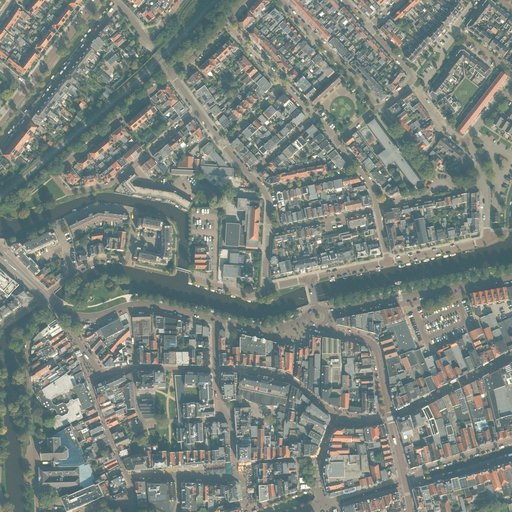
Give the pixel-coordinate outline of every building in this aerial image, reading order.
[(44,6),(36,0),(35,0),(34,1),(32,3),(38,8),(40,6),(44,9),(45,8),(44,6)] [(36,0),(44,6),(45,8),(47,9),(49,7),(46,4),(45,4),(43,2),(45,0),(36,0)] [(79,4),(73,0),(68,0),(71,2),(69,5),(74,9),(75,8),(75,9),(77,6),(78,4),(79,4)] [(140,8),(143,4),(137,0),(134,4),(138,8),(138,7),(140,8)] [(258,1),(264,8),(265,8),(268,12),(269,13),(271,11),(269,9),(267,7),(266,7),(265,6),(269,3),(266,0),(259,0),(259,1),(258,1)] [(297,9),(305,1),(303,0),(301,2),(298,0),(296,0),(292,4),(295,8),(295,7),(297,9)] [(332,4),(336,0),(327,0),(321,6),(325,10),(327,8),(325,5),(329,1),(332,4)] [(332,12),(340,4),(336,0),(332,4),(334,6),(330,10),(327,12),(329,14),(332,12)] [(362,8),(368,3),(366,1),(367,0),(363,0),(359,4),(362,8)] [(421,13),(423,11),(412,0),(411,0),(408,3),(413,9),(415,7),(421,13)] [(412,0),(423,11),(425,9),(419,3),(421,1),(420,0),(412,0)] [(460,6),(452,0),(451,0),(450,2),(453,4),(453,3),(454,4),(452,7),(458,12),(460,11),(463,8),(460,6)] [(489,12),(490,12),(488,0),(487,0),(482,7),(487,11),(489,12)] [(491,12),(492,11),(496,5),(489,0),(488,0),(490,12),(491,12)] [(262,10),(264,8),(258,1),(255,5),(255,4),(253,6),(263,16),(265,14),(262,10)] [(301,14),(306,9),(303,5),(306,3),(305,1),(297,9),(301,14)] [(37,10),(38,8),(32,3),(30,5),(30,6),(29,7),(39,15),(40,13),(37,10)] [(372,7),(370,5),(368,3),(362,8),(366,12),(372,7)] [(411,11),(413,9),(408,3),(404,7),(417,21),(419,19),(414,14),(411,11)] [(144,18),(157,6),(155,4),(148,10),(146,7),(139,12),(140,13),(140,14),(140,15),(141,15),(144,18)] [(340,13),(344,8),(340,4),(332,12),(333,14),(337,10),(340,13)] [(372,7),(366,12),(369,16),(379,7),(375,4),(372,7)] [(452,7),(448,4),(447,6),(449,8),(450,8),(451,9),(448,12),(455,17),(458,12),(452,7)] [(60,5),(58,7),(69,16),(73,11),(67,6),(65,9),(60,5)] [(496,14),(500,8),(496,5),(492,11),(496,14)] [(58,7),(56,6),(54,8),(61,14),(60,16),(65,21),(66,20),(67,19),(67,18),(69,16),(58,7)] [(152,14),(157,9),(156,10),(161,14),(163,11),(157,6),(144,18),(148,22),(152,19),(153,21),(156,18),(155,17),(152,14)] [(261,18),(263,16),(253,6),(252,8),(249,11),(255,18),(258,15),(261,18)] [(43,18),(39,15),(29,7),(28,8),(27,8),(25,10),(26,10),(25,11),(31,16),(33,14),(36,16),(38,18),(41,20),(43,18)] [(413,25),(417,21),(404,7),(400,11),(405,16),(407,14),(408,16),(414,22),(412,23),(413,25)] [(448,12),(445,9),(444,9),(442,7),(441,9),(443,11),(445,13),(446,12),(447,13),(444,17),(451,22),(455,17),(448,12)] [(484,15),(487,11),(482,7),(479,11),(484,15)] [(14,12),(20,17),(25,19),(27,21),(30,16),(28,15),(21,11),(21,10),(17,8),(14,12)] [(343,16),(348,12),(344,8),(340,13),(341,14),(335,20),(337,22),(343,16)] [(497,22),(505,12),(500,8),(496,14),(495,15),(498,18),(498,19),(497,18),(495,21),(497,22)] [(273,19),(279,14),(279,13),(280,13),(278,11),(277,11),(276,11),(275,9),(269,15),(268,14),(265,17),(265,18),(263,20),(262,21),(263,23),(270,16),(273,19)] [(314,11),(312,9),(309,12),(306,9),(301,14),(305,18),(314,11)] [(312,15),(315,12),(314,11),(305,18),(310,23),(315,18),(312,15)] [(405,17),(405,16),(400,11),(396,15),(405,24),(408,28),(410,27),(403,19),(405,17)] [(489,19),(484,15),(479,11),(475,16),(480,20),(481,21),(484,18),(485,19),(487,21),(489,19)] [(19,19),(20,17),(14,12),(11,16),(22,24),(24,22),(20,20),(19,19)] [(505,12),(497,22),(499,24),(501,21),(500,21),(501,20),(505,22),(510,16),(505,12)] [(243,18),(253,29),(255,27),(254,26),(252,24),(253,24),(252,23),(255,21),(248,13),(245,17),(245,16),(243,18)] [(279,14),(273,19),(277,23),(276,24),(275,23),(273,25),(272,26),(268,29),(270,31),(275,27),(284,19),(282,17),(282,16),(283,16),(281,14),(280,14),(279,14)] [(348,21),(352,17),(349,14),(345,18),(341,22),(343,24),(347,20),(348,21)] [(451,22),(444,17),(441,14),(439,16),(442,18),(442,17),(443,18),(441,21),(447,27),(451,22)] [(61,25),(50,17),(48,15),(46,17),(48,19),(53,22),(52,22),(54,24),(51,26),(57,31),(61,26),(62,26),(61,25)] [(65,21),(60,16),(57,19),(52,15),(50,17),(61,25),(63,23),(64,23),(64,22),(65,22),(65,21)] [(404,25),(405,24),(396,15),(392,18),(396,23),(397,25),(400,22),(402,24),(404,25)] [(22,24),(11,16),(8,20),(15,25),(17,26),(18,24),(22,26),(26,30),(26,29),(27,30),(29,29),(25,26),(22,24)] [(477,24),(480,20),(475,16),(472,20),(477,24)] [(250,31),(253,29),(243,18),(242,20),(239,23),(245,30),(248,27),(248,28),(249,27),(250,29),(249,30),(250,31)] [(314,28),(322,20),(321,19),(318,21),(315,18),(310,23),(314,28)] [(348,29),(349,30),(357,22),(353,18),(349,22),(351,25),(347,28),(348,29)] [(8,20),(6,24),(19,33),(20,34),(20,35),(22,33),(20,31),(14,28),(13,27),(15,25),(8,20)] [(283,31),(289,25),(290,25),(287,21),(286,22),(285,20),(279,26),(273,32),(274,33),(279,29),(279,30),(281,28),(283,31)] [(318,32),(324,27),(321,24),(324,22),(322,20),(314,28),(316,29),(315,29),(318,32)] [(383,34),(394,24),(390,20),(379,30),(383,34)] [(435,28),(441,33),(445,29),(436,20),(434,22),(436,24),(437,24),(438,25),(435,28)] [(479,25),(477,24),(472,20),(466,27),(466,28),(479,26),(479,25)] [(109,31),(114,27),(109,21),(103,30),(101,31),(105,36),(106,35),(106,34),(109,31)] [(349,30),(347,32),(348,34),(350,32),(354,28),(356,30),(360,26),(357,22),(349,30)] [(19,33),(6,24),(2,28),(9,33),(11,30),(19,36),(20,34),(19,33)] [(322,35),(323,37),(331,29),(335,26),(333,24),(327,30),(324,27),(318,32),(321,36),(322,35)] [(386,38),(397,28),(394,24),(383,34),(386,38)] [(287,35),(294,29),(291,26),(290,26),(289,25),(283,31),(287,35)] [(441,33),(435,28),(432,25),(430,27),(432,29),(433,28),(434,29),(431,32),(437,38),(441,33)] [(352,39),(353,41),(356,38),(365,31),(360,26),(356,30),(359,33),(352,39)] [(42,29),(52,37),(56,32),(50,28),(48,31),(44,27),(42,29)] [(106,34),(106,35),(109,38),(117,31),(114,27),(109,31),(106,34)] [(252,38),(254,40),(263,31),(266,28),(265,27),(260,32),(259,31),(258,31),(256,29),(249,35),(252,38)] [(52,37),(42,29),(40,28),(38,30),(40,32),(44,35),(43,38),(48,42),(49,42),(49,41),(50,40),(52,38),(52,37)] [(263,31),(254,40),(255,41),(258,44),(265,38),(263,36),(263,35),(262,35),(264,33),(268,29),(266,28),(263,31)] [(390,41),(396,36),(394,34),(399,29),(397,28),(386,38),(390,41)] [(9,42),(11,44),(13,42),(11,41),(8,38),(7,38),(5,37),(7,34),(2,29),(0,31),(0,35),(6,40),(9,42)] [(298,34),(297,34),(296,33),(297,32),(294,29),(287,35),(290,38),(289,38),(289,39),(286,42),(287,44),(291,40),(298,34)] [(331,29),(323,37),(327,42),(333,37),(330,33),(333,31),(331,29)] [(437,38),(431,32),(428,29),(426,31),(428,33),(429,33),(430,34),(427,37),(432,41),(431,41),(433,43),(437,38)] [(477,37),(482,32),(478,29),(473,34),(477,37)] [(482,41),(490,31),(488,30),(486,32),(487,32),(486,33),(483,31),(482,32),(477,37),(482,41)] [(365,31),(356,38),(358,40),(362,37),(364,38),(368,34),(365,31)] [(490,31),(482,41),(487,45),(492,38),(489,36),(490,35),(492,33),(490,31)] [(114,43),(122,36),(118,32),(110,39),(112,42),(107,46),(108,47),(108,48),(111,45),(114,43)] [(427,37),(422,32),(420,34),(423,36),(424,37),(421,40),(428,46),(431,41),(432,41),(427,37)] [(298,34),(291,40),(294,42),(293,43),(293,44),(291,46),(292,47),(296,44),(302,39),(300,37),(301,37),(298,34),(297,34),(298,34)] [(364,46),(372,39),(368,34),(364,38),(366,41),(360,47),(358,45),(355,48),(358,51),(358,52),(363,47),(364,46)] [(8,44),(9,42),(6,40),(0,35),(0,42),(1,43),(2,44),(3,44),(5,42),(8,44)] [(339,42),(340,42),(345,37),(343,35),(338,40),(335,37),(329,43),(333,48),(339,42)] [(390,41),(393,45),(399,39),(401,37),(399,35),(397,37),(396,36),(390,41)] [(107,53),(108,51),(106,50),(104,48),(102,46),(104,44),(97,36),(93,42),(103,50),(107,53)] [(108,48),(110,50),(113,47),(112,47),(115,45),(117,48),(126,41),(122,36),(114,43),(111,45),(108,48)] [(499,44),(498,43),(495,41),(496,40),(497,40),(498,38),(496,36),(489,46),(493,50),(499,44)] [(48,42),(43,38),(40,41),(36,37),(34,39),(44,47),(46,45),(47,45),(47,44),(47,43),(48,42)] [(399,39),(393,45),(397,49),(402,43),(400,41),(403,39),(401,37),(399,39)] [(421,40),(418,37),(416,39),(419,41),(419,40),(420,41),(417,44),(424,50),(428,46),(421,40)] [(274,39),(273,38),(271,40),(269,41),(268,41),(267,41),(265,38),(258,44),(259,45),(263,49),(274,39)] [(268,54),(274,48),(272,46),(272,45),(272,44),(273,43),(275,41),(277,39),(275,38),(274,39),(263,49),(265,52),(265,53),(266,54),(267,54),(268,54)] [(45,47),(44,47),(34,39),(32,42),(37,45),(34,48),(40,53),(44,48),(45,47)] [(372,47),(376,43),(372,39),(364,46),(366,49),(370,45),(372,47)] [(301,51),(307,45),(308,44),(305,41),(304,42),(303,40),(298,45),(296,47),(298,49),(300,47),(302,50),(301,50),(301,51)] [(498,54),(503,47),(500,45),(501,43),(501,44),(503,41),(501,40),(498,43),(499,44),(493,50),(498,54)] [(224,46),(235,58),(237,56),(234,53),(237,50),(235,48),(236,48),(229,41),(229,42),(228,42),(226,43),(226,44),(224,46)] [(424,50),(417,44),(414,41),(412,43),(415,45),(416,46),(413,49),(420,54),(424,50)] [(503,47),(498,54),(503,57),(508,51),(505,48),(506,47),(510,42),(509,41),(506,44),(503,47)] [(102,51),(103,50),(93,42),(89,47),(97,53),(100,49),(102,51)] [(345,43),(342,45),(340,42),(339,42),(333,48),(338,53),(344,47),(347,45),(345,43)] [(127,50),(131,47),(127,43),(123,46),(122,45),(115,51),(113,53),(115,55),(120,50),(121,49),(124,53),(127,50)] [(372,55),(380,47),(376,43),(372,47),(375,50),(370,54),(371,54),(367,57),(368,59),(370,57),(369,57),(372,55)] [(306,54),(311,49),(307,45),(301,51),(303,53),(299,57),(301,59),(305,55),(306,55),(306,54)] [(342,58),(348,52),(349,52),(354,47),(352,45),(347,50),(344,47),(338,53),(342,58)] [(0,55),(1,56),(8,47),(6,46),(3,49),(2,50),(0,48),(0,55)] [(233,59),(235,58),(224,46),(222,48),(221,48),(220,50),(219,51),(227,59),(230,56),(233,59)] [(420,54),(413,49),(410,46),(408,48),(411,50),(411,49),(412,50),(409,53),(416,59),(420,54)] [(8,47),(1,56),(6,60),(9,55),(6,53),(10,49),(8,47)] [(124,53),(123,54),(123,55),(126,59),(127,59),(129,57),(135,52),(131,47),(127,50),(124,53)] [(272,59),(285,48),(283,47),(280,49),(278,51),(277,50),(277,51),(274,48),(268,54),(268,55),(268,56),(269,57),(270,57),(272,59)] [(372,55),(374,57),(378,53),(380,56),(384,51),(380,47),(372,55)] [(29,55),(35,59),(37,57),(39,55),(38,55),(39,54),(33,50),(31,53),(25,48),(24,50),(26,52),(29,55)] [(85,52),(92,58),(95,55),(98,58),(99,56),(88,48),(85,52)] [(277,64),(283,58),(281,56),(281,55),(281,54),(283,52),(286,49),(285,48),(272,59),(277,64)] [(305,61),(302,64),(304,66),(311,59),(310,59),(316,54),(314,52),(315,52),(312,49),(311,49),(306,54),(308,57),(304,60),(305,61)] [(34,60),(35,59),(29,55),(26,52),(24,50),(22,53),(26,56),(25,58),(26,59),(32,64),(31,64),(32,63),(33,62),(33,61),(34,61),(34,60)] [(118,59),(110,50),(108,51),(107,53),(105,55),(105,56),(103,58),(110,66),(118,59)] [(416,59),(409,53),(406,50),(404,52),(407,54),(408,55),(405,58),(411,63),(413,62),(416,59)] [(462,63),(464,63),(462,50),(461,50),(455,57),(461,62),(462,63)] [(466,61),(470,56),(463,50),(462,50),(464,63),(465,62),(466,61)] [(227,59),(219,51),(217,53),(215,54),(215,55),(222,63),(226,60),(229,64),(230,62),(227,59)] [(380,64),(388,56),(384,51),(380,56),(382,58),(378,62),(380,64)] [(90,61),(92,58),(85,52),(81,56),(87,61),(88,59),(90,61)] [(348,52),(342,58),(348,64),(354,59),(352,57),(354,55),(352,53),(350,55),(348,52)] [(18,57),(20,55),(18,53),(13,59),(10,57),(7,61),(12,65),(18,57)] [(21,64),(20,64),(19,64),(17,63),(20,59),(20,57),(21,56),(20,55),(18,57),(12,65),(16,69),(17,69),(21,64)] [(210,59),(210,60),(217,68),(220,65),(221,66),(222,66),(225,69),(226,67),(222,63),(215,55),(212,57),(210,59)] [(316,65),(322,59),(318,55),(311,61),(314,64),(314,65),(313,64),(308,69),(309,71),(310,70),(312,68),(316,65)] [(89,62),(87,61),(81,56),(78,61),(85,67),(89,62)] [(388,56),(380,64),(382,66),(386,62),(388,64),(392,60),(388,56)] [(470,64),(474,59),(470,56),(466,61),(470,64)] [(241,68),(248,62),(243,57),(237,63),(239,66),(241,68)] [(293,59),(292,58),(291,57),(287,61),(286,60),(286,61),(283,58),(277,64),(280,67),(280,68),(282,69),(293,59)] [(293,59),(282,69),(283,71),(286,74),(293,68),(290,65),(291,65),(290,64),(296,58),(294,57),(292,58),(293,59)] [(458,66),(461,62),(455,57),(452,61),(458,66)] [(31,65),(32,64),(26,59),(25,58),(24,59),(25,60),(22,63),(24,64),(23,65),(27,69),(28,68),(29,68),(28,67),(29,67),(30,67),(30,66),(30,65),(31,65)] [(317,72),(326,64),(322,59),(316,65),(319,68),(318,69),(317,68),(315,70),(317,72)] [(354,71),(361,65),(355,59),(349,65),(354,71)] [(479,62),(474,59),(470,64),(469,65),(472,68),(471,69),(469,71),(471,73),(479,62)] [(85,67),(78,61),(74,65),(86,75),(89,70),(85,67)] [(220,71),(217,68),(216,68),(209,61),(207,63),(206,63),(205,64),(205,65),(204,65),(210,72),(213,69),(214,70),(215,70),(218,73),(220,71)] [(459,66),(458,66),(452,61),(449,66),(459,74),(460,72),(458,70),(457,71),(456,70),(459,66)] [(478,73),(484,65),(479,61),(479,62),(471,73),(473,74),(474,72),(475,70),(478,73)] [(238,73),(240,71),(241,71),(242,70),(243,69),(246,72),(252,66),(248,62),(241,68),(237,72),(238,73)] [(24,64),(22,63),(22,64),(21,63),(20,64),(21,64),(17,69),(23,75),(27,69),(23,65),(24,64)] [(324,74),(330,68),(326,64),(317,72),(315,73),(317,75),(321,72),(320,71),(321,70),(324,73),(324,74)] [(84,76),(86,75),(74,65),(71,70),(78,76),(81,73),(84,76)] [(207,75),(210,72),(204,65),(203,66),(202,67),(201,68),(199,70),(205,76),(204,77),(208,82),(211,80),(208,76),(208,75),(207,75)] [(370,68),(368,66),(366,68),(365,67),(364,69),(361,65),(354,71),(360,77),(370,68)] [(484,65),(478,73),(475,76),(475,77),(477,78),(479,76),(479,75),(479,74),(486,79),(491,72),(488,70),(489,69),(484,65)] [(371,66),(370,68),(360,77),(365,83),(372,78),(369,75),(370,73),(370,72),(373,68),(371,66)] [(395,74),(400,79),(404,73),(399,69),(396,66),(394,69),(397,71),(395,74)] [(449,66),(448,66),(446,69),(445,71),(446,72),(452,76),(454,73),(455,74),(457,76),(459,74),(449,66)] [(250,78),(257,72),(253,67),(246,73),(249,76),(242,82),(243,84),(250,78)] [(324,74),(324,73),(324,74),(317,80),(319,82),(325,77),(324,76),(325,75),(328,78),(334,72),(330,68),(324,74)] [(82,79),(78,76),(71,70),(67,74),(77,82),(79,80),(81,81),(82,79)] [(298,75),(294,70),(288,76),(293,82),(299,76),(302,74),(301,73),(298,75)] [(106,84),(110,78),(103,72),(99,78),(106,84)] [(193,76),(202,87),(204,85),(200,81),(203,78),(197,72),(193,76)] [(256,83),(263,77),(258,72),(251,79),(250,78),(243,84),(244,85),(245,83),(247,85),(250,83),(249,82),(252,80),(256,84),(256,83)] [(456,80),(452,76),(446,72),(442,76),(449,82),(452,78),(453,79),(452,80),(455,82),(456,80)] [(498,78),(503,82),(507,77),(502,72),(498,78)] [(75,84),(77,82),(67,74),(64,79),(71,85),(73,83),(75,84)] [(396,84),(400,79),(395,74),(392,78),(389,75),(388,77),(387,77),(392,81),(396,84)] [(196,91),(202,87),(193,76),(188,80),(194,87),(193,88),(196,91)] [(299,88),(307,81),(302,76),(294,83),(295,83),(294,84),(296,87),(297,86),(298,86),(299,88)] [(377,84),(383,79),(380,76),(375,81),(372,78),(365,83),(371,89),(377,84)] [(453,84),(449,82),(442,76),(439,81),(445,86),(448,83),(449,84),(449,85),(451,86),(453,84)] [(256,92),(267,82),(265,80),(266,79),(264,77),(263,77),(256,83),(256,84),(259,86),(257,88),(255,91),(256,92)] [(324,89),(328,93),(341,81),(337,77),(324,89)] [(499,87),(503,82),(498,78),(494,83),(499,87)] [(64,79),(60,83),(69,90),(74,94),(75,95),(77,97),(79,95),(69,87),(71,85),(64,79)] [(396,84),(392,81),(390,83),(386,79),(385,81),(387,83),(388,85),(394,91),(398,85),(396,84)] [(229,80),(225,83),(228,86),(230,89),(234,86),(229,80)] [(304,93),(311,86),(307,81),(299,88),(304,93)] [(449,89),(445,86),(439,81),(436,85),(442,90),(444,88),(445,89),(447,91),(449,89)] [(256,92),(255,93),(260,98),(262,96),(259,93),(260,91),(261,92),(262,90),(265,93),(271,87),(272,85),(270,83),(268,84),(267,82),(256,92)] [(60,83),(57,88),(65,94),(66,95),(68,92),(69,93),(68,94),(73,98),(75,95),(74,94),(69,90),(60,83)] [(495,93),(499,87),(494,83),(489,88),(495,93)] [(383,90),(377,84),(371,89),(376,95),(383,90)] [(108,86),(107,85),(104,89),(106,90),(105,90),(111,95),(113,91),(114,92),(115,90),(109,86),(108,86)] [(159,99),(170,91),(169,89),(166,85),(160,91),(162,93),(157,97),(159,99)] [(439,94),(442,90),(436,85),(431,91),(432,91),(439,94)] [(200,97),(212,89),(211,87),(207,90),(205,86),(197,92),(200,97)] [(311,101),(319,94),(316,91),(311,86),(304,93),(305,94),(304,95),(307,99),(308,98),(311,101)] [(62,99),(65,94),(57,88),(53,92),(62,99)] [(491,98),(495,93),(489,88),(485,93),(491,98)] [(212,89),(200,97),(205,103),(213,97),(210,94),(213,91),(212,89)] [(314,105),(328,93),(324,89),(319,94),(311,101),(310,101),(314,105)] [(383,90),(376,95),(382,101),(388,96),(383,90)] [(174,96),(172,92),(171,93),(170,91),(159,99),(161,102),(165,98),(167,101),(174,96)] [(253,93),(251,91),(248,93),(250,96),(248,98),(253,104),(254,103),(255,103),(256,102),(256,101),(258,99),(253,93)] [(442,98),(439,94),(432,91),(430,94),(436,102),(442,98)] [(65,101),(62,99),(53,92),(50,97),(57,103),(58,104),(61,106),(65,101)] [(406,95),(409,100),(411,98),(413,101),(415,103),(418,101),(416,99),(411,92),(409,93),(408,93),(406,95)] [(487,103),(491,98),(485,93),(481,99),(487,103)] [(253,104),(248,98),(246,100),(244,99),(241,96),(240,96),(239,95),(237,97),(239,98),(242,101),(243,102),(243,103),(248,108),(250,107),(252,107),(253,106),(253,104)] [(283,106),(289,100),(285,95),(283,95),(277,101),(273,104),(277,108),(281,104),(282,105),(283,106)] [(407,101),(409,100),(406,95),(403,97),(404,97),(401,99),(405,103),(407,106),(409,108),(410,108),(411,107),(409,104),(409,103),(407,101)] [(177,102),(174,96),(167,101),(162,105),(164,108),(168,104),(170,107),(177,102)] [(210,109),(217,103),(215,100),(218,98),(217,96),(205,104),(209,110),(210,109)] [(55,105),(57,103),(50,97),(46,101),(52,105),(60,112),(62,110),(55,105)] [(437,103),(441,108),(449,102),(452,100),(451,98),(448,99),(449,100),(448,101),(445,97),(437,103)] [(403,105),(405,103),(401,99),(388,109),(391,114),(395,111),(400,108),(397,104),(398,104),(400,102),(403,105)] [(483,108),(487,103),(481,99),(477,104),(483,108)] [(283,114),(293,104),(289,100),(283,106),(283,107),(285,109),(281,113),(282,114),(283,114)] [(50,107),(52,105),(46,101),(43,105),(56,116),(57,117),(59,116),(53,111),(54,110),(53,109),(52,110),(53,109),(50,107)] [(176,113),(183,107),(182,107),(182,106),(181,105),(181,104),(179,102),(172,108),(172,107),(163,115),(164,116),(173,109),(176,113)] [(212,114),(220,108),(217,105),(218,105),(219,106),(221,104),(220,102),(217,104),(217,103),(210,109),(211,110),(210,111),(212,114)] [(449,102),(441,108),(444,113),(456,104),(454,102),(452,104),(452,105),(451,106),(449,102)] [(237,108),(243,114),(243,113),(244,113),(246,112),(246,111),(248,109),(242,103),(237,108)] [(419,111),(423,108),(419,103),(412,108),(411,107),(410,108),(413,111),(413,112),(415,110),(417,109),(419,111)] [(290,114),(292,112),(297,108),(293,104),(283,114),(282,114),(282,115),(283,117),(286,119),(288,116),(286,114),(288,112),(290,114)] [(457,106),(456,104),(444,113),(448,118),(456,112),(453,108),(454,108),(455,108),(457,106)] [(479,113),(483,108),(477,104),(473,109),(479,113)] [(43,105),(39,110),(45,114),(45,115),(46,116),(48,113),(54,118),(56,116),(43,105)] [(144,109),(150,116),(155,112),(150,105),(145,109),(144,109)] [(283,117),(282,115),(278,111),(277,111),(272,106),(267,110),(273,116),(275,113),(281,119),(283,117)] [(183,107),(176,113),(178,116),(172,121),(170,118),(167,120),(170,123),(172,125),(180,118),(187,112),(185,110),(185,109),(184,108),(183,108),(183,107)] [(220,108),(212,114),(215,117),(216,116),(217,118),(223,113),(226,110),(224,108),(222,110),(223,111),(222,112),(220,108)] [(243,114),(237,108),(235,110),(233,108),(230,110),(232,112),(238,118),(240,116),(241,117),(242,115),(242,114),(243,114)] [(395,119),(403,112),(400,108),(395,111),(391,114),(395,119)] [(421,118),(427,113),(423,108),(419,111),(421,114),(419,115),(421,118)] [(150,116),(144,109),(137,115),(139,117),(138,118),(140,121),(141,122),(142,122),(145,126),(147,128),(153,122),(150,119),(151,118),(150,116)] [(295,119),(302,113),(298,109),(293,113),(292,112),(290,114),(294,119),(295,119)] [(475,119),(479,113),(473,109),(469,114),(475,119)] [(45,114),(39,110),(36,114),(43,120),(45,118),(46,119),(52,123),(54,121),(46,116),(45,115),(45,114)] [(270,119),(273,116),(267,110),(263,114),(268,120),(268,121),(271,124),(273,126),(275,124),(273,122),(270,119)] [(402,119),(407,115),(404,111),(403,112),(395,119),(398,123),(402,119)] [(220,125),(227,119),(225,117),(228,114),(225,112),(223,114),(223,115),(218,120),(219,121),(218,122),(220,125)] [(292,121),(297,126),(306,118),(302,113),(295,119),(294,119),(292,121)] [(427,113),(421,118),(422,121),(424,119),(426,122),(431,118),(427,113)] [(227,119),(220,125),(225,131),(232,124),(229,121),(231,119),(232,120),(233,119),(235,121),(237,119),(232,114),(227,119)] [(471,124),(475,119),(469,114),(468,116),(465,119),(471,124)] [(35,115),(31,120),(38,126),(43,120),(35,115)] [(143,129),(145,126),(142,122),(141,122),(140,121),(138,118),(139,117),(137,115),(131,120),(138,127),(139,126),(141,127),(143,129)] [(268,121),(268,120),(262,115),(258,119),(263,125),(268,131),(270,129),(273,126),(271,124),(269,126),(268,127),(265,124),(268,121)] [(402,128),(406,124),(411,120),(407,115),(402,119),(398,123),(402,128)] [(498,128),(504,119),(498,115),(492,124),(498,128)] [(413,188),(422,181),(375,118),(366,125),(384,150),(376,156),(386,169),(394,163),(398,168),(396,170),(398,173),(401,172),(413,188)] [(467,129),(471,124),(465,119),(461,125),(467,129)] [(505,132),(511,123),(504,119),(498,128),(505,132)] [(132,131),(138,127),(131,120),(127,125),(132,131)] [(268,131),(263,125),(261,123),(260,124),(256,120),(252,124),(256,128),(258,130),(261,127),(266,133),(268,131)] [(189,132),(196,126),(192,121),(185,127),(187,130),(183,133),(181,130),(177,133),(182,138),(188,133),(189,132)] [(294,128),(290,123),(289,123),(287,126),(283,121),(281,123),(290,132),(294,128)] [(426,140),(428,139),(428,140),(432,138),(431,137),(433,136),(430,132),(433,129),(434,125),(431,121),(423,127),(422,126),(421,127),(417,121),(414,123),(415,125),(417,128),(419,130),(420,129),(423,133),(425,135),(423,136),(426,140)] [(281,123),(280,122),(278,123),(283,129),(281,131),(286,136),(290,132),(281,123)] [(25,127),(32,132),(34,130),(37,133),(38,131),(35,127),(29,123),(25,127)] [(415,125),(414,123),(413,124),(412,123),(408,127),(406,124),(402,128),(405,133),(415,125)] [(255,129),(251,125),(247,129),(253,135),(256,132),(261,138),(263,135),(258,130),(256,128),(255,129)] [(314,131),(316,129),(312,125),(306,131),(308,134),(305,136),(304,137),(305,139),(312,132),(313,133),(315,131),(314,131)] [(416,128),(417,128),(415,125),(405,133),(409,138),(413,134),(412,132),(416,128)] [(463,134),(467,129),(461,125),(457,130),(463,134)] [(39,126),(38,129),(42,134),(46,130),(40,126),(39,126)] [(193,138),(201,132),(196,126),(189,132),(188,133),(189,135),(191,136),(191,135),(187,140),(189,142),(193,138)] [(30,135),(32,132),(25,127),(22,132),(31,140),(33,138),(30,135)] [(116,131),(125,143),(127,140),(124,136),(126,134),(121,127),(116,131)] [(250,138),(253,135),(247,129),(242,133),(246,137),(246,138),(253,145),(254,143),(252,141),(250,138)] [(286,136),(281,131),(279,129),(278,130),(280,132),(278,133),(275,130),(273,132),(276,135),(277,135),(282,140),(286,136)] [(313,139),(320,133),(316,129),(314,131),(315,131),(313,133),(312,132),(305,139),(304,140),(308,144),(311,142),(308,139),(311,137),(313,139)] [(123,144),(125,143),(116,131),(111,136),(116,142),(119,139),(119,140),(120,140),(123,144)] [(30,142),(31,140),(22,132),(18,137),(25,142),(27,139),(30,142)] [(193,138),(189,142),(186,144),(188,146),(193,142),(193,141),(195,140),(197,143),(205,137),(201,132),(193,138)] [(265,133),(276,145),(280,141),(275,135),(272,137),(270,135),(269,136),(269,135),(267,132),(265,133)] [(350,136),(343,142),(348,147),(357,139),(357,140),(360,138),(356,132),(351,136),(350,136)] [(412,142),(419,137),(417,134),(416,132),(413,134),(409,138),(412,142)] [(272,148),(276,145),(265,133),(262,137),(263,138),(265,137),(269,141),(267,143),(272,148)] [(316,146),(325,139),(320,133),(313,139),(311,142),(308,144),(310,146),(313,143),(316,146)] [(172,140),(178,147),(180,145),(183,143),(177,136),(172,140)] [(308,144),(304,140),(301,136),(297,140),(303,147),(306,145),(312,151),(313,149),(310,146),(308,144)] [(23,145),(25,142),(18,137),(14,141),(24,149),(25,150),(27,148),(23,145)] [(104,141),(113,152),(113,151),(113,150),(114,149),(111,146),(114,143),(109,137),(105,140),(106,140),(104,141)] [(241,143),(246,139),(244,137),(240,141),(237,138),(230,144),(234,149),(241,143)] [(416,147),(423,142),(419,137),(412,142),(416,147)] [(442,149),(448,141),(443,137),(437,145),(442,149)] [(352,153),(359,147),(356,143),(358,141),(358,142),(361,139),(360,138),(357,140),(357,139),(348,147),(352,153)] [(272,148),(267,143),(265,145),(263,142),(262,143),(259,139),(257,141),(268,152),(272,148)] [(322,151),(330,145),(326,140),(325,139),(316,146),(313,149),(315,151),(319,148),(322,151)] [(182,151),(180,149),(178,147),(172,140),(168,144),(173,151),(176,149),(180,153),(182,151)] [(300,149),(303,147),(297,140),(292,144),(296,148),(300,153),(304,157),(303,157),(306,160),(307,160),(306,158),(307,157),(300,149)] [(429,144),(426,140),(423,142),(416,147),(420,152),(426,147),(429,144)] [(22,151),(24,149),(14,141),(11,146),(20,154),(22,151)] [(112,152),(113,152),(104,141),(102,143),(102,142),(98,145),(104,152),(107,149),(110,152),(111,151),(112,152)] [(264,156),(268,152),(257,141),(256,142),(259,146),(261,148),(258,150),(264,156)] [(446,153),(453,145),(448,141),(442,149),(446,153)] [(238,154),(248,144),(250,143),(248,142),(244,146),(241,143),(234,149),(238,154)] [(223,163),(213,151),(214,150),(213,147),(211,145),(208,143),(201,149),(203,152),(205,154),(207,156),(209,154),(217,164),(216,164),(216,166),(204,165),(204,160),(201,160),(200,175),(232,177),(232,169),(229,169),(225,164),(226,163),(224,162),(223,163)] [(132,148),(137,155),(142,150),(137,144),(132,148)] [(250,152),(249,152),(247,149),(250,146),(248,144),(238,154),(243,158),(250,152)] [(101,154),(104,152),(98,145),(95,148),(94,150),(103,160),(103,159),(103,158),(104,158),(101,154)] [(137,155),(132,148),(130,150),(125,145),(123,147),(127,153),(127,152),(132,159),(137,155)] [(168,155),(168,156),(171,160),(175,164),(177,163),(173,159),(169,154),(172,151),(167,145),(164,148),(162,149),(168,155)] [(296,148),(295,149),(291,145),(287,149),(293,156),(296,153),(298,155),(300,153),(296,148)] [(329,153),(334,149),(330,145),(322,151),(318,155),(320,157),(321,157),(322,158),(324,158),(323,155),(326,152),(328,154),(329,153)] [(452,155),(457,149),(453,145),(446,153),(451,156),(453,155),(452,155)] [(21,154),(20,154),(11,146),(7,151),(16,158),(20,161),(22,159),(19,157),(21,154)] [(247,163),(254,157),(251,154),(256,149),(254,147),(249,152),(250,152),(243,158),(247,163)] [(356,158),(366,149),(365,148),(362,151),(359,147),(352,153),(356,158)] [(165,158),(168,156),(168,155),(162,149),(162,150),(161,150),(160,150),(160,151),(158,153),(163,160),(167,164),(169,163),(165,158)] [(290,158),(293,156),(287,149),(282,153),(287,158),(288,160),(293,164),(295,163),(292,160),(290,158)] [(361,164),(371,156),(370,155),(367,157),(366,155),(369,152),(366,149),(356,158),(361,164)] [(457,159),(464,154),(457,149),(452,155),(453,155),(457,159)] [(102,161),(103,160),(94,150),(92,151),(89,154),(94,160),(97,157),(100,161),(101,160),(102,161)] [(331,161),(338,155),(335,150),(330,154),(329,153),(328,154),(327,155),(326,156),(327,160),(329,158),(331,161)] [(21,162),(20,161),(16,158),(7,151),(3,156),(10,161),(12,158),(14,160),(19,165),(21,162)] [(429,155),(432,157),(428,162),(432,166),(440,157),(432,151),(429,155)] [(127,163),(132,159),(127,152),(127,153),(122,157),(127,163)] [(163,160),(158,153),(157,153),(154,156),(153,157),(158,163),(163,160)] [(289,165),(285,161),(287,158),(282,153),(278,157),(283,163),(285,166),(289,165)] [(361,164),(365,168),(372,163),(370,160),(374,157),(373,154),(371,156),(361,164)] [(460,165),(467,162),(464,154),(457,159),(460,164),(460,165)] [(82,160),(89,168),(91,167),(89,164),(92,161),(87,155),(82,160)] [(334,167),(342,159),(338,155),(331,161),(334,163),(332,165),(334,167),(334,166),(334,167)] [(121,168),(126,164),(121,158),(119,156),(117,157),(119,160),(116,162),(121,168)] [(254,157),(247,163),(251,168),(258,161),(261,158),(259,156),(256,159),(254,157)] [(193,169),(193,158),(184,157),(184,163),(178,162),(177,168),(193,169)] [(281,164),(283,163),(278,157),(273,161),(278,167),(281,164)] [(447,163),(447,162),(444,160),(440,157),(432,166),(437,170),(442,163),(443,163),(442,165),(444,167),(447,163)] [(159,166),(155,161),(154,162),(151,158),(146,162),(151,169),(155,166),(162,174),(165,173),(159,166)] [(8,163),(3,159),(0,162),(0,166),(1,166),(4,168),(8,164),(8,163)] [(111,167),(116,173),(121,169),(115,162),(112,165),(107,159),(105,160),(110,167),(111,167)] [(342,159),(334,167),(336,169),(338,167),(340,170),(347,164),(342,159)] [(88,169),(89,168),(82,160),(77,164),(82,170),(86,167),(88,169)] [(198,175),(199,160),(194,160),(194,171),(171,170),(171,174),(198,175)] [(278,167),(273,161),(269,165),(270,165),(268,167),(273,172),(275,171),(274,170),(277,167),(278,167)] [(111,167),(110,167),(108,169),(104,165),(102,162),(100,164),(111,177),(116,173),(111,167)] [(147,172),(151,169),(146,162),(141,167),(144,170),(143,171),(149,177),(151,176),(147,172)] [(369,173),(380,164),(378,162),(377,163),(374,166),(372,163),(365,168),(369,173)] [(460,165),(460,164),(458,165),(460,171),(469,167),(467,162),(460,165)] [(67,181),(81,169),(79,168),(76,164),(74,167),(76,170),(74,172),(71,169),(66,173),(66,172),(64,174),(65,174),(64,175),(66,179),(67,181)] [(106,181),(111,177),(100,164),(98,166),(103,172),(103,171),(104,172),(101,175),(99,175),(101,179),(103,177),(106,181)] [(159,166),(165,173),(168,170),(164,165),(162,166),(161,164),(159,166)] [(378,173),(380,171),(378,169),(381,166),(380,164),(369,173),(373,177),(378,173)] [(81,169),(67,181),(69,183),(69,182),(72,185),(76,182),(78,183),(80,183),(80,178),(79,179),(77,176),(82,171),(81,169)] [(85,185),(91,184),(89,170),(86,171),(87,177),(83,178),(81,178),(81,182),(84,182),(85,185)] [(89,170),(91,184),(98,183),(97,181),(100,181),(98,175),(92,176),(91,170),(89,170)] [(269,176),(268,176),(264,171),(262,172),(258,175),(264,181),(269,176)] [(377,182),(386,173),(385,172),(382,174),(380,175),(378,173),(373,177),(377,182)] [(137,177),(138,177),(134,173),(120,185),(128,195),(129,195),(132,196),(142,198),(154,200),(161,201),(170,202),(170,203),(175,205),(182,209),(186,212),(187,212),(192,203),(187,200),(180,196),(175,193),(176,193),(172,191),(172,192),(166,191),(162,190),(156,189),(153,189),(147,188),(140,186),(140,187),(134,186),(131,182),(137,177)] [(269,177),(272,174),(271,173),(268,176),(269,176),(264,181),(268,185),(274,184),(272,177),(269,177)] [(386,173),(377,182),(382,188),(387,184),(389,183),(384,177),(385,177),(386,177),(388,175),(386,173)] [(349,178),(351,187),(352,187),(352,184),(361,182),(357,176),(349,178)] [(349,188),(351,187),(349,178),(343,179),(344,186),(348,185),(349,188)] [(323,192),(325,199),(330,198),(330,196),(329,195),(327,195),(326,191),(329,191),(327,183),(321,184),(323,192)] [(392,191),(396,187),(397,187),(395,184),(392,186),(389,183),(382,189),(386,193),(391,190),(392,191)] [(221,193),(224,190),(218,184),(215,187),(221,193)] [(323,192),(322,192),(320,184),(314,185),(316,193),(320,192),(321,200),(325,199),(323,192)] [(317,199),(316,193),(314,185),(308,187),(310,196),(309,196),(309,200),(310,203),(315,201),(318,201),(317,199)] [(391,190),(386,193),(390,198),(401,193),(396,187),(392,191),(391,190)] [(297,205),(298,205),(295,189),(289,191),(291,198),(294,198),(295,201),(295,203),(294,203),(294,206),(296,205),(297,205)] [(292,206),(291,206),(290,200),(289,200),(287,191),(286,191),(284,191),(284,192),(282,192),(285,202),(288,201),(289,205),(286,205),(285,205),(286,208),(288,207),(290,207),(292,206)] [(286,205),(285,202),(282,192),(276,193),(279,209),(285,208),(286,208),(285,205),(286,205)] [(360,196),(363,208),(371,206),(369,195),(360,196)] [(341,212),(339,204),(337,197),(332,198),(332,200),(332,201),(335,201),(336,204),(333,205),(335,214),(341,212)] [(227,224),(226,246),(246,247),(246,249),(257,249),(257,241),(258,241),(259,227),(259,222),(260,208),(260,201),(238,199),(238,211),(246,212),(245,221),(242,221),(242,225),(227,224)] [(329,215),(327,206),(327,205),(323,205),(322,201),(321,201),(321,200),(320,200),(320,201),(319,202),(320,205),(321,204),(324,216),(329,215)] [(425,218),(431,217),(428,202),(422,203),(423,209),(427,208),(428,215),(425,215),(425,218)] [(308,219),(306,209),(302,210),(301,206),(304,205),(303,204),(301,204),(300,205),(300,206),(299,206),(299,209),(300,208),(303,220),(308,219)] [(417,220),(420,219),(416,205),(411,206),(412,211),(415,211),(417,220)] [(299,221),(297,213),(294,213),(293,209),(294,208),(294,206),(292,206),(290,207),(290,208),(291,207),(292,210),(291,210),(293,222),(299,221)] [(404,213),(412,211),(411,206),(400,208),(397,209),(400,221),(400,223),(406,222),(404,213)] [(289,223),(286,213),(285,208),(279,209),(282,225),(289,223)] [(394,223),(400,221),(397,209),(390,210),(390,211),(383,212),(386,224),(387,224),(388,226),(387,227),(392,251),(404,248),(402,237),(396,238),(396,235),(394,223)] [(466,219),(467,219),(466,210),(465,210),(464,210),(464,213),(462,214),(464,220),(463,220),(464,225),(457,227),(459,237),(470,234),(469,229),(468,224),(466,219)] [(98,224),(99,223),(97,212),(91,215),(94,223),(97,221),(98,224)] [(120,214),(119,225),(125,226),(125,223),(122,223),(122,220),(123,219),(127,219),(127,215),(120,214)] [(367,215),(368,224),(375,223),(373,214),(367,215)] [(479,227),(479,214),(471,214),(471,219),(467,219),(466,219),(468,224),(471,224),(471,226),(471,227),(472,227),(479,227)] [(94,223),(91,215),(90,216),(90,215),(86,217),(91,227),(93,226),(92,226),(93,223),(94,223)] [(370,230),(368,224),(367,215),(358,217),(359,224),(360,226),(361,232),(363,231),(370,230)] [(89,228),(91,227),(86,217),(81,219),(85,227),(88,226),(89,228)] [(162,222),(143,218),(143,219),(138,219),(136,229),(143,230),(144,228),(142,228),(142,227),(161,230),(162,230),(162,250),(160,259),(158,258),(158,256),(140,252),(140,251),(142,251),(142,249),(135,248),(133,258),(138,259),(137,260),(157,265),(157,264),(166,266),(167,261),(169,262),(171,252),(171,247),(171,227),(166,227),(166,225),(162,224),(162,222)] [(354,227),(354,226),(352,218),(347,219),(348,228),(351,227),(352,234),(356,233),(354,227)] [(444,223),(447,239),(458,237),(455,227),(446,229),(446,227),(447,226),(445,218),(443,219),(444,223)] [(83,228),(85,227),(81,219),(77,221),(82,232),(84,231),(83,230),(83,228)] [(423,219),(420,219),(417,220),(414,220),(419,245),(428,243),(423,219)] [(80,233),(82,232),(77,221),(72,223),(76,231),(79,230),(80,233)] [(74,232),(76,231),(72,223),(68,226),(72,233),(71,233),(73,236),(74,235),(74,234),(74,232)] [(436,241),(447,239),(444,223),(442,224),(442,226),(443,226),(443,230),(434,232),(436,241)] [(316,241),(318,241),(315,226),(310,227),(312,236),(315,236),(316,241)] [(312,237),(312,236),(310,227),(303,229),(305,238),(306,243),(309,243),(308,238),(312,237)] [(436,241),(434,232),(433,227),(427,228),(430,243),(436,241)] [(356,233),(352,234),(350,235),(348,228),(338,231),(338,233),(339,236),(341,236),(342,241),(342,242),(346,261),(355,259),(353,247),(347,249),(346,240),(352,239),(352,238),(358,236),(357,233),(356,233)] [(372,235),(377,234),(376,228),(370,230),(363,231),(365,237),(372,235)] [(410,237),(408,228),(406,229),(406,232),(407,236),(403,237),(405,248),(411,247),(410,237)] [(301,239),(305,238),(303,229),(297,230),(298,238),(299,239),(299,243),(299,242),(300,245),(304,244),(303,242),(302,242),(302,240),(301,240),(301,239)] [(35,239),(40,249),(50,244),(49,243),(53,241),(54,244),(59,242),(55,233),(51,235),(49,232),(35,239)] [(117,239),(116,250),(123,251),(125,233),(118,232),(118,234),(117,239)] [(410,237),(411,247),(418,245),(416,234),(411,236),(411,237),(410,237)] [(32,253),(40,249),(35,239),(20,245),(18,243),(12,244),(8,247),(15,254),(22,248),(27,253),(31,251),(32,253)] [(373,245),(375,255),(380,253),(381,253),(381,252),(379,244),(379,240),(373,241),(372,241),(373,245)] [(337,262),(346,261),(342,242),(338,243),(339,250),(335,251),(337,262)] [(208,247),(208,243),(202,243),(202,246),(205,246),(205,247),(195,247),(195,253),(194,253),(194,269),(205,269),(205,270),(206,271),(207,271),(209,271),(210,271),(211,270),(211,269),(211,261),(208,261),(208,247)] [(309,251),(312,268),(318,266),(316,257),(313,258),(312,257),(313,257),(312,253),(311,245),(314,245),(313,243),(307,244),(308,247),(309,251)] [(369,256),(367,246),(366,243),(360,245),(362,257),(369,256)] [(88,258),(97,255),(95,245),(87,247),(87,246),(83,247),(83,250),(87,249),(88,253),(88,258)] [(356,258),(362,257),(360,245),(354,246),(356,258)] [(337,262),(335,251),(330,252),(329,248),(325,249),(326,253),(329,264),(337,262)] [(86,253),(88,253),(87,249),(83,250),(83,253),(79,254),(78,250),(76,251),(76,254),(79,254),(79,260),(87,260),(86,253)] [(284,257),(287,273),(292,272),(290,261),(287,261),(286,256),(285,252),(285,250),(285,249),(282,249),(282,253),(283,257),(284,257)] [(238,278),(239,264),(239,251),(231,250),(230,253),(229,266),(224,265),(224,277),(223,277),(223,281),(232,282),(233,277),(238,278)] [(19,261),(26,254),(22,251),(16,257),(19,261)] [(309,251),(306,251),(307,255),(303,256),(304,260),(306,269),(312,268),(309,251)] [(320,266),(329,264),(326,253),(317,255),(320,266)] [(22,264),(28,259),(26,257),(27,256),(26,254),(19,261),(22,264)] [(239,264),(238,278),(245,278),(245,279),(248,279),(248,278),(253,279),(253,267),(243,267),(243,264),(246,265),(247,259),(250,259),(250,257),(249,257),(249,256),(243,256),(243,264),(239,264)] [(273,265),(279,264),(277,256),(271,258),(270,265),(271,266),(273,266),(273,265)] [(297,257),(297,256),(294,257),(295,262),(292,262),(294,272),(300,270),(297,257)] [(306,269),(304,260),(301,261),(300,257),(297,257),(300,270),(306,269)] [(25,267),(32,261),(29,258),(28,259),(22,264),(25,267)] [(28,270),(35,264),(32,261),(25,267),(28,270)] [(31,274),(37,268),(38,267),(35,264),(28,270),(31,274)] [(273,265),(273,266),(273,267),(271,268),(273,276),(281,274),(279,264),(273,265)] [(52,280),(55,278),(59,274),(57,271),(49,276),(48,276),(47,274),(49,272),(49,273),(50,272),(50,271),(47,265),(44,269),(35,277),(43,285),(51,279),(52,280)] [(37,268),(31,274),(34,277),(41,271),(41,270),(40,271),(37,268)] [(0,321),(1,320),(0,318),(0,305),(4,301),(5,300),(9,295),(9,296),(10,295),(18,286),(0,269),(0,321)] [(47,289),(57,282),(55,278),(52,280),(51,279),(43,285),(47,289)] [(14,300),(18,306),(19,306),(20,307),(33,298),(34,297),(30,294),(29,294),(23,288),(22,289),(18,286),(10,295),(13,300),(14,300)] [(491,291),(496,302),(500,302),(501,304),(505,303),(504,301),(509,300),(506,288),(491,291)] [(493,303),(496,302),(491,291),(482,293),(484,305),(489,304),(489,306),(493,305),(493,303)] [(482,313),(480,305),(478,293),(470,295),(473,307),(474,306),(476,315),(480,317),(480,319),(485,316),(486,316),(493,314),(491,310),(483,314),(482,313)] [(4,301),(7,304),(7,305),(11,310),(12,311),(18,306),(14,300),(13,300),(10,295),(9,296),(9,295),(5,300),(4,301)] [(12,312),(12,311),(11,310),(7,305),(2,309),(7,316),(12,312)] [(413,351),(414,351),(416,348),(415,346),(411,333),(400,308),(374,313),(375,321),(375,322),(384,321),(384,322),(389,337),(379,340),(384,353),(386,360),(405,354),(413,351)] [(508,352),(497,323),(493,313),(493,314),(486,316),(490,327),(495,337),(496,340),(495,341),(499,351),(501,355),(508,352)] [(134,337),(149,336),(151,336),(151,315),(151,314),(132,315),(134,337)] [(369,333),(368,323),(368,314),(356,316),(356,329),(369,333)] [(165,336),(165,318),(156,316),(156,334),(156,335),(165,336)] [(485,329),(490,327),(486,316),(485,316),(480,319),(485,329)] [(346,327),(346,317),(336,320),(337,326),(346,327)] [(176,347),(177,337),(178,321),(165,318),(165,336),(164,344),(164,350),(165,365),(169,365),(169,352),(171,352),(171,347),(173,347),(176,347)] [(59,334),(63,331),(57,320),(44,329),(39,334),(38,335),(42,339),(44,343),(59,334)] [(106,351),(107,352),(130,328),(129,324),(123,327),(119,320),(104,328),(103,327),(100,329),(100,330),(103,335),(102,336),(106,340),(103,343),(107,346),(109,348),(106,351)] [(503,321),(497,323),(508,352),(511,349),(511,341),(506,326),(504,322),(503,321)] [(389,337),(384,322),(382,322),(382,324),(380,335),(378,337),(379,340),(389,337)] [(488,340),(495,337),(490,327),(485,329),(484,330),(488,340)] [(100,330),(100,329),(100,328),(94,331),(93,331),(92,329),(91,329),(90,328),(88,329),(86,329),(85,330),(84,332),(84,333),(83,335),(84,335),(85,337),(84,337),(87,343),(97,338),(98,339),(99,338),(101,336),(102,336),(103,335),(100,330)] [(130,328),(107,352),(100,360),(104,366),(112,358),(113,359),(125,347),(124,340),(130,335),(130,328)] [(477,337),(483,335),(484,334),(481,328),(475,331),(477,337)] [(61,338),(65,335),(63,331),(59,334),(44,343),(42,339),(32,348),(31,356),(43,349),(61,338)] [(478,338),(477,337),(475,331),(470,333),(475,347),(481,345),(478,338)] [(462,336),(463,338),(476,369),(481,366),(468,334),(462,336)] [(43,358),(46,355),(54,350),(56,349),(60,347),(68,341),(65,335),(61,338),(43,349),(31,356),(31,359),(32,365),(39,361),(40,359),(42,359),(42,358),(43,358)] [(42,339),(38,335),(34,340),(32,348),(42,339)] [(261,340),(259,340),(259,339),(252,338),(248,337),(246,336),(240,335),(240,345),(240,348),(240,361),(240,366),(241,366),(247,366),(253,366),(260,367),(266,368),(271,368),(279,370),(278,352),(273,352),(273,344),(273,342),(266,341),(261,340)] [(481,345),(486,343),(486,342),(483,335),(477,337),(478,338),(481,345)] [(501,355),(499,351),(495,341),(496,340),(495,337),(488,340),(495,359),(501,355)] [(90,347),(98,339),(97,338),(87,343),(90,347)] [(103,343),(99,338),(98,339),(90,347),(95,353),(103,343)] [(341,408),(341,394),(341,380),(341,376),(341,368),(341,363),(340,341),(334,340),(324,338),(323,338),(322,354),(322,367),(322,388),(321,400),(330,405),(332,406),(339,409),(341,408)] [(470,372),(476,369),(463,338),(456,341),(463,357),(470,372)] [(47,363),(54,359),(66,350),(71,347),(68,341),(60,347),(56,349),(54,350),(46,355),(43,358),(44,360),(45,360),(47,363)] [(203,348),(209,348),(209,341),(202,342),(196,342),(196,350),(203,350),(203,348)] [(462,357),(463,357),(456,341),(450,344),(452,349),(456,361),(461,372),(459,372),(461,377),(469,372),(462,357)] [(144,364),(143,343),(143,342),(135,342),(135,347),(139,347),(139,349),(135,350),(135,354),(137,354),(138,364),(144,364)] [(143,343),(144,364),(151,364),(150,354),(149,342),(143,343)] [(286,368),(285,345),(278,344),(278,348),(277,348),(277,343),(273,342),(273,344),(273,352),(278,352),(279,370),(286,371),(286,368)] [(486,358),(488,362),(494,359),(487,342),(486,343),(481,345),(485,354),(486,358)] [(164,350),(164,344),(157,343),(157,346),(158,350),(158,352),(157,352),(158,365),(165,365),(164,350)] [(235,349),(235,344),(233,344),(233,349),(233,354),(234,357),(230,357),(230,350),(230,345),(225,345),(225,350),(226,350),(226,352),(227,366),(234,366),(240,366),(240,361),(240,348),(235,349)] [(444,352),(452,349),(450,344),(442,347),(442,348),(438,350),(437,353),(438,355),(444,352)] [(286,351),(287,346),(285,345),(286,368),(286,371),(292,375),(292,374),(293,364),(294,354),(287,353),(288,352),(286,351)] [(481,345),(475,347),(483,365),(488,362),(486,358),(485,354),(481,345)] [(54,359),(57,363),(70,355),(74,352),(76,351),(74,346),(71,347),(66,350),(54,359)] [(106,351),(109,348),(107,346),(104,349),(101,346),(95,353),(99,359),(106,351)] [(287,353),(294,354),(295,347),(288,346),(287,346),(286,351),(288,352),(287,353)] [(113,359),(114,367),(129,364),(128,358),(127,358),(125,347),(113,359)] [(428,369),(420,349),(414,351),(413,351),(405,354),(406,358),(410,368),(418,365),(420,369),(423,376),(426,383),(428,389),(430,393),(437,389),(429,370),(428,369)] [(452,369),(456,379),(461,377),(459,372),(461,372),(456,361),(452,349),(444,352),(451,368),(452,368),(452,369)] [(456,379),(452,369),(452,368),(451,368),(444,352),(438,355),(440,361),(436,362),(440,373),(439,373),(444,386),(456,379)] [(61,369),(66,366),(73,361),(77,358),(74,353),(63,360),(64,360),(58,364),(61,369)] [(189,366),(189,353),(181,353),(176,353),(175,365),(183,365),(189,366)] [(402,360),(406,358),(405,354),(386,360),(387,366),(394,364),(394,365),(400,363),(402,362),(402,360)] [(114,367),(113,359),(112,358),(104,366),(105,368),(107,368),(114,367)] [(355,358),(348,358),(346,358),(347,364),(344,364),(344,365),(344,371),(345,372),(348,374),(351,377),(351,379),(351,380),(352,388),(360,389),(362,390),(363,414),(369,414),(369,409),(369,404),(369,396),(375,396),(374,385),(363,386),(362,386),(359,387),(356,387),(356,385),(355,380),(355,374),(355,367),(355,363),(355,358)] [(411,368),(410,368),(406,358),(402,360),(402,362),(400,363),(394,365),(394,364),(387,366),(389,378),(394,377),(396,376),(404,373),(404,372),(411,369),(411,368)] [(53,360),(54,359),(47,363),(32,373),(32,381),(36,379),(44,375),(46,378),(51,375),(48,370),(56,364),(53,360)] [(36,395),(80,365),(77,359),(73,361),(66,366),(58,371),(57,370),(59,369),(56,364),(48,370),(51,375),(46,378),(40,382),(35,385),(35,395),(36,395)] [(355,367),(372,366),(372,359),(371,359),(362,360),(361,360),(361,363),(355,363),(355,367)] [(33,370),(41,365),(39,361),(32,365),(33,370)] [(511,371),(510,364),(499,369),(504,387),(506,391),(504,392),(506,398),(508,397),(511,410),(511,371)] [(57,430),(77,420),(78,421),(83,418),(82,414),(86,412),(85,410),(95,406),(90,394),(86,381),(85,382),(84,377),(80,365),(36,395),(36,396),(36,397),(36,398),(37,398),(39,397),(41,401),(40,405),(42,410),(46,412),(52,409),(56,410),(58,415),(56,417),(53,425),(55,429),(57,430)] [(420,369),(418,365),(410,368),(411,368),(411,369),(422,397),(423,397),(430,393),(428,389),(426,383),(423,377),(423,376),(420,369)] [(429,370),(437,389),(443,386),(435,367),(429,370)] [(422,397),(423,397),(422,397),(411,369),(404,372),(404,373),(406,378),(400,380),(401,382),(403,386),(403,387),(410,403),(422,397)] [(511,436),(511,410),(508,397),(506,398),(504,392),(506,391),(504,387),(499,369),(487,375),(482,378),(487,392),(490,406),(493,421),(498,441),(510,437),(511,436)] [(139,380),(137,380),(137,390),(154,389),(154,386),(154,377),(154,372),(139,372),(139,373),(138,374),(138,375),(139,377),(139,380)] [(165,372),(154,372),(154,377),(154,386),(158,386),(158,388),(166,388),(165,372)] [(118,402),(123,400),(126,400),(127,405),(128,410),(135,410),(133,382),(133,374),(133,373),(132,373),(130,375),(130,374),(128,375),(128,376),(125,377),(124,374),(106,382),(95,387),(97,394),(101,392),(109,389),(111,388),(112,390),(113,395),(114,398),(115,397),(117,402),(118,402)] [(179,378),(178,395),(182,429),(185,429),(185,430),(186,430),(186,424),(187,424),(187,418),(192,418),(194,418),(202,418),(202,417),(203,417),(203,418),(215,417),(214,401),(213,401),(213,400),(214,400),(213,387),(213,386),(212,376),(213,376),(212,376),(210,374),(210,373),(210,374),(197,373),(197,374),(196,374),(196,373),(186,373),(185,373),(185,379),(179,378)] [(397,384),(401,382),(400,380),(406,378),(404,373),(396,376),(394,377),(389,378),(390,385),(397,383),(397,384)] [(222,384),(236,384),(237,384),(238,384),(238,383),(237,383),(237,377),(239,377),(240,374),(237,374),(223,374),(222,375),(222,384)] [(260,405),(266,377),(264,377),(259,376),(258,376),(258,377),(258,378),(247,376),(241,374),(238,389),(239,389),(238,395),(245,396),(244,399),(252,403),(260,405)] [(266,377),(260,405),(269,406),(277,406),(278,403),(285,405),(287,399),(290,385),(284,384),(273,381),(273,380),(273,379),(268,378),(266,377)] [(483,407),(489,406),(488,402),(481,378),(476,381),(478,386),(483,407)] [(362,414),(362,390),(360,389),(352,388),(351,380),(349,380),(349,388),(349,413),(354,413),(357,414),(357,413),(362,414)] [(486,416),(483,407),(478,386),(476,381),(470,384),(473,394),(478,393),(478,394),(477,394),(478,396),(473,397),(470,384),(462,388),(463,388),(464,392),(466,398),(467,402),(470,410),(472,419),(477,418),(486,416)] [(403,407),(410,403),(403,387),(403,386),(401,382),(397,384),(398,386),(396,387),(399,394),(394,397),(392,397),(396,409),(397,408),(398,409),(403,407)] [(236,400),(236,396),(236,384),(222,384),(223,395),(224,399),(229,399),(229,401),(233,401),(236,400)] [(299,390),(293,386),(292,387),(289,401),(291,402),(289,412),(289,415),(288,420),(298,423),(299,418),(300,418),(305,420),(307,421),(315,425),(325,431),(327,425),(325,423),(318,420),(318,419),(312,416),(304,412),(300,410),(295,408),(296,404),(296,403),(295,403),(296,403),(297,399),(297,398),(299,390)] [(391,395),(392,397),(394,397),(399,394),(396,387),(390,389),(391,395)] [(108,397),(113,395),(112,390),(111,388),(109,389),(101,392),(97,394),(97,395),(100,404),(104,402),(109,400),(108,397)] [(462,415),(468,413),(468,412),(467,407),(463,395),(462,392),(461,390),(460,389),(459,389),(455,392),(461,408),(462,413),(462,415)] [(455,415),(462,413),(461,408),(455,392),(448,395),(454,411),(455,415)] [(106,406),(117,402),(115,397),(114,398),(113,395),(108,397),(109,400),(104,402),(100,404),(101,408),(106,406)] [(313,403),(304,395),(303,396),(301,399),(299,401),(299,402),(298,404),(308,408),(309,407),(310,408),(313,403)] [(461,437),(458,424),(455,415),(454,411),(448,395),(442,399),(444,403),(448,415),(450,415),(456,438),(461,437)] [(451,425),(448,415),(444,403),(442,399),(435,402),(441,416),(445,428),(452,426),(451,425)] [(126,408),(123,400),(118,402),(117,402),(106,406),(101,408),(105,417),(115,413),(124,409),(126,408)] [(154,404),(154,400),(142,400),(142,404),(140,404),(140,406),(141,407),(141,409),(141,410),(143,416),(144,418),(144,419),(155,418),(154,404)] [(438,431),(439,433),(440,438),(446,436),(447,436),(445,428),(441,416),(435,402),(428,406),(430,411),(435,421),(435,422),(436,424),(437,429),(438,431)] [(325,423),(327,425),(330,419),(329,416),(313,403),(310,408),(309,407),(308,408),(298,404),(297,404),(296,403),(296,404),(295,408),(300,410),(304,412),(312,416),(318,419),(318,420),(325,423)] [(85,410),(86,412),(88,416),(96,412),(97,411),(95,406),(85,410)] [(439,433),(438,431),(437,429),(436,424),(435,422),(435,421),(432,414),(430,411),(428,406),(422,409),(429,424),(434,442),(439,461),(445,459),(445,458),(444,454),(443,449),(440,439),(440,438),(439,433)] [(486,416),(487,422),(493,421),(490,406),(489,406),(483,407),(486,416)] [(107,422),(124,415),(127,413),(127,408),(126,408),(124,409),(115,413),(105,417),(107,422)] [(251,437),(250,424),(250,420),(251,420),(251,408),(241,409),(235,409),(235,410),(236,416),(235,416),(236,431),(237,431),(237,438),(243,437),(251,437)] [(422,427),(429,424),(422,409),(421,410),(410,416),(414,430),(417,428),(419,434),(423,431),(423,430),(422,427)] [(469,416),(468,413),(462,415),(462,413),(455,415),(458,424),(462,423),(465,422),(465,424),(466,429),(472,427),(470,420),(469,416)] [(86,426),(100,420),(98,414),(90,417),(72,426),(74,430),(77,429),(78,432),(87,429),(86,426)] [(124,415),(107,422),(109,428),(119,424),(125,421),(124,420),(126,419),(124,415)] [(414,430),(410,416),(396,421),(400,434),(414,430)] [(320,443),(325,431),(315,425),(307,421),(305,420),(300,418),(299,418),(298,423),(297,425),(296,428),(296,431),(296,433),(301,433),(301,434),(308,437),(309,437),(320,443)] [(477,418),(472,419),(474,424),(475,424),(477,431),(481,430),(481,429),(487,427),(486,422),(484,423),(483,422),(478,423),(477,418)] [(102,425),(100,420),(86,426),(87,429),(78,432),(82,441),(86,439),(84,435),(88,432),(98,427),(102,425)] [(297,425),(298,423),(288,420),(287,425),(290,425),(290,436),(290,447),(290,458),(300,457),(300,444),(302,444),(301,441),(302,441),(301,434),(301,433),(296,433),(296,431),(296,428),(297,425)] [(220,435),(220,430),(220,423),(218,423),(211,423),(211,427),(212,438),(211,438),(211,450),(212,450),(213,459),(213,464),(226,463),(225,447),(224,441),(222,438),(224,438),(224,435),(220,435)] [(466,429),(465,424),(463,425),(462,423),(458,424),(461,437),(465,452),(472,449),(471,445),(469,439),(466,429)] [(131,455),(133,464),(134,471),(154,468),(164,467),(167,467),(175,467),(176,467),(175,461),(176,461),(177,466),(184,466),(192,465),(192,466),(193,467),(197,467),(197,466),(198,465),(206,464),(205,459),(205,451),(195,451),(194,441),(196,441),(196,442),(203,442),(202,424),(187,424),(186,424),(186,430),(185,430),(185,429),(182,429),(181,429),(177,429),(178,443),(182,442),(183,453),(176,453),(176,454),(175,454),(175,453),(167,454),(166,452),(157,453),(157,455),(152,456),(151,451),(158,449),(157,443),(144,446),(142,447),(143,454),(131,455)] [(427,443),(434,442),(429,424),(422,427),(423,430),(423,431),(425,438),(426,442),(427,443)] [(86,439),(104,431),(102,425),(98,427),(88,432),(84,435),(86,439)] [(380,438),(387,436),(384,425),(378,426),(380,438)] [(380,439),(380,438),(378,426),(370,427),(373,440),(373,442),(374,448),(380,447),(382,447),(381,444),(380,439)] [(447,436),(454,434),(454,433),(452,426),(445,428),(447,436)] [(79,443),(71,427),(62,431),(62,433),(63,433),(64,434),(65,434),(66,435),(67,436),(67,437),(68,437),(68,438),(68,439),(68,440),(68,441),(69,442),(69,443),(69,444),(70,445),(70,446),(71,447),(71,448),(72,449),(73,450),(74,451),(74,452),(76,453),(77,454),(78,455),(80,456),(81,456),(82,457),(83,456),(82,454),(84,454),(85,453),(85,452),(84,453),(79,443)] [(112,435),(119,432),(117,427),(114,428),(110,430),(112,435)] [(213,464),(213,459),(212,450),(211,450),(211,438),(212,438),(211,427),(204,427),(205,451),(205,459),(206,464),(213,464)] [(368,449),(374,448),(373,442),(373,440),(370,427),(364,428),(364,431),(365,436),(366,437),(366,442),(367,445),(368,449)] [(469,439),(475,437),(474,433),(472,427),(466,429),(469,439)] [(366,437),(365,436),(360,437),(359,428),(354,428),(354,436),(353,436),(352,443),(356,443),(360,443),(360,442),(366,442),(366,437)] [(421,441),(419,434),(417,428),(414,430),(400,434),(403,444),(403,445),(404,446),(415,443),(420,442),(421,441)] [(119,439),(125,437),(122,430),(119,432),(112,435),(115,441),(119,439)] [(485,445),(492,443),(489,430),(482,432),(482,433),(484,440),(485,445)] [(80,458),(82,457),(81,456),(80,456),(78,455),(77,454),(76,453),(74,452),(74,451),(73,450),(72,449),(71,448),(71,447),(70,446),(70,445),(69,444),(69,443),(69,442),(68,441),(68,440),(68,439),(68,438),(68,437),(67,437),(67,436),(66,435),(65,434),(64,434),(63,433),(62,433),(62,431),(52,436),(52,438),(60,438),(61,447),(66,447),(68,450),(69,458),(66,460),(59,460),(59,462),(51,462),(51,468),(79,467),(79,471),(82,471),(82,472),(81,473),(81,474),(81,475),(81,476),(81,477),(81,478),(81,479),(81,480),(82,481),(82,482),(83,483),(82,483),(80,483),(80,487),(83,487),(84,491),(95,486),(92,481),(94,480),(95,480),(92,472),(89,465),(84,467),(84,466),(83,463),(82,464),(80,458)] [(87,452),(86,450),(85,447),(107,437),(104,431),(86,439),(82,441),(79,443),(84,453),(85,452),(87,452)] [(479,447),(485,445),(484,440),(482,433),(476,435),(479,447)] [(308,438),(309,437),(308,437),(301,434),(302,441),(301,441),(302,444),(302,446),(304,446),(304,457),(310,456),(311,445),(311,444),(311,441),(311,439),(308,438)] [(447,438),(452,456),(459,454),(454,434),(447,436),(446,436),(447,438)] [(117,448),(128,443),(130,442),(128,435),(125,437),(119,439),(115,441),(117,448)] [(86,454),(92,451),(94,451),(110,444),(107,437),(92,444),(93,445),(86,448),(87,450),(86,450),(87,452),(85,452),(85,453),(86,454)] [(250,445),(250,437),(243,438),(243,437),(237,438),(238,462),(242,462),(247,462),(247,461),(251,461),(251,456),(251,445),(250,445)] [(319,447),(320,443),(309,437),(308,438),(311,439),(311,441),(311,444),(312,444),(312,445),(319,447)] [(460,454),(465,452),(461,437),(456,438),(458,445),(460,454)] [(469,439),(471,445),(472,449),(478,448),(476,443),(475,437),(469,439)] [(60,438),(52,438),(48,438),(48,448),(41,448),(41,461),(51,461),(51,462),(59,462),(59,460),(66,460),(69,458),(68,450),(66,447),(61,447),(60,438)] [(451,457),(452,456),(447,438),(444,439),(442,440),(444,449),(445,453),(446,458),(451,457)] [(380,450),(390,448),(389,442),(381,444),(382,447),(380,447),(380,450)] [(406,454),(413,451),(413,448),(413,447),(420,445),(421,445),(420,442),(415,443),(415,445),(404,448),(406,454)] [(431,463),(427,443),(426,442),(423,442),(422,444),(421,445),(420,445),(413,447),(413,448),(413,451),(414,451),(415,457),(419,456),(422,465),(425,464),(425,465),(431,463)] [(439,461),(434,442),(427,443),(431,463),(432,462),(433,462),(439,461)] [(130,449),(128,443),(117,448),(119,453),(126,450),(125,448),(129,446),(130,449)] [(365,443),(360,443),(356,443),(356,449),(349,449),(329,449),(327,456),(348,456),(360,455),(359,449),(366,449),(365,443)] [(319,447),(312,445),(312,444),(311,444),(311,445),(310,456),(315,456),(316,455),(319,447)] [(121,457),(131,454),(130,449),(130,451),(128,452),(127,450),(126,450),(119,453),(121,457)] [(375,451),(375,450),(371,450),(372,455),(369,455),(371,466),(370,466),(374,485),(382,482),(381,477),(380,471),(378,465),(375,451)] [(95,460),(92,451),(86,454),(85,453),(84,454),(82,454),(83,456),(82,457),(80,458),(82,464),(83,463),(84,466),(89,464),(93,463),(92,461),(95,460)] [(415,457),(414,451),(413,451),(406,454),(408,460),(410,469),(418,467),(416,462),(415,457)] [(131,455),(131,454),(121,457),(125,467),(128,466),(133,464),(131,455)] [(355,486),(356,490),(361,489),(362,489),(367,487),(373,485),(370,476),(370,472),(367,455),(360,455),(348,456),(327,456),(325,464),(323,470),(324,478),(325,485),(346,481),(353,479),(355,486)] [(104,465),(116,459),(115,456),(106,460),(100,463),(101,466),(104,465)] [(384,461),(385,461),(384,457),(382,457),(383,461),(381,461),(383,470),(380,471),(381,477),(382,482),(389,480),(388,475),(387,472),(386,467),(384,461)] [(106,469),(118,463),(116,459),(104,465),(106,469)] [(96,469),(93,463),(89,464),(92,472),(95,479),(102,476),(100,472),(97,474),(96,469)] [(118,463),(106,469),(100,472),(102,476),(119,466),(118,463)] [(282,471),(282,468),(281,468),(281,463),(274,464),(274,472),(282,472),(282,471)] [(288,474),(297,473),(296,464),(295,463),(282,463),(282,468),(282,471),(282,472),(282,474),(283,480),(289,479),(288,474)] [(511,490),(511,467),(510,463),(503,466),(509,483),(511,490)] [(259,486),(268,486),(268,482),(269,482),(269,479),(275,478),(274,475),(274,472),(274,464),(267,464),(260,464),(260,465),(256,465),(255,466),(256,476),(256,477),(257,477),(257,479),(256,480),(256,482),(256,484),(258,486),(259,486)] [(122,473),(119,466),(102,476),(95,479),(95,480),(94,480),(96,486),(99,484),(104,482),(104,483),(108,480),(111,479),(122,473)] [(509,483),(503,466),(495,468),(501,486),(509,483)] [(79,467),(51,468),(39,468),(39,475),(39,481),(40,481),(40,488),(55,487),(55,489),(56,491),(57,491),(58,491),(58,494),(67,492),(67,487),(80,487),(80,483),(82,483),(83,483),(82,482),(82,481),(81,480),(81,479),(81,478),(81,477),(81,476),(81,475),(81,474),(81,473),(82,472),(82,471),(79,471),(79,467)] [(503,491),(501,486),(495,468),(488,470),(490,475),(494,492),(495,493),(503,491)] [(388,475),(389,480),(398,476),(396,470),(395,471),(395,470),(387,472),(388,475)] [(494,492),(488,470),(481,472),(489,500),(490,505),(490,506),(498,504),(495,493),(494,492)] [(283,481),(283,480),(282,474),(282,472),(274,472),(274,475),(275,478),(275,485),(277,498),(283,496),(283,491),(284,491),(283,481)] [(466,511),(464,503),(472,501),(480,499),(488,497),(481,472),(466,476),(451,480),(443,482),(444,486),(447,495),(451,494),(452,500),(455,499),(455,497),(458,496),(462,511),(466,511)] [(127,485),(122,473),(111,479),(108,480),(113,492),(110,493),(112,497),(111,497),(111,498),(112,497),(113,500),(121,497),(122,497),(127,494),(124,487),(127,486),(127,485)] [(276,498),(277,498),(275,485),(275,478),(269,479),(269,482),(268,482),(268,486),(269,500),(276,498)] [(290,488),(289,481),(289,479),(283,480),(283,481),(284,491),(284,496),(298,491),(298,485),(290,488)] [(290,488),(298,485),(297,479),(292,481),(289,481),(290,488)] [(350,492),(356,490),(355,486),(353,479),(346,481),(347,487),(345,487),(328,492),(329,498),(342,495),(350,492)] [(325,485),(328,492),(345,487),(347,487),(346,481),(325,485)] [(138,500),(147,500),(146,487),(146,482),(136,483),(136,484),(137,493),(138,500)] [(169,488),(168,483),(146,482),(146,487),(147,500),(147,504),(148,509),(152,511),(169,511),(170,509),(169,488)] [(448,499),(447,495),(444,486),(443,482),(435,484),(436,488),(439,499),(437,499),(438,500),(435,501),(432,502),(432,504),(433,504),(434,506),(433,506),(434,511),(443,510),(442,511),(450,511),(449,506),(450,506),(449,500),(448,500),(448,499)] [(175,511),(176,508),(177,504),(177,501),(175,483),(168,483),(169,488),(170,509),(169,511),(175,511)] [(225,488),(225,497),(226,502),(229,501),(229,502),(230,503),(237,502),(239,501),(239,500),(239,499),(238,492),(239,492),(240,491),(239,487),(238,486),(237,486),(237,485),(236,484),(234,485),(234,483),(233,483),(232,483),(232,484),(232,485),(228,486),(227,486),(226,487),(226,488),(225,488)] [(509,483),(501,486),(505,496),(511,494),(509,483)] [(61,498),(66,511),(68,511),(69,511),(79,508),(80,508),(83,507),(83,506),(87,504),(88,505),(89,504),(88,504),(94,501),(99,499),(98,499),(104,497),(104,496),(101,489),(99,484),(96,486),(95,486),(84,491),(68,498),(67,495),(61,498)] [(196,496),(196,485),(194,484),(190,484),(183,484),(183,487),(183,494),(183,497),(183,505),(182,508),(188,509),(188,511),(196,511),(197,508),(199,508),(199,507),(199,506),(199,504),(197,504),(196,496)] [(434,498),(435,501),(438,500),(437,499),(439,499),(436,488),(435,484),(428,486),(430,496),(436,495),(436,497),(434,498)] [(209,496),(209,485),(203,485),(203,502),(203,504),(199,504),(199,506),(208,506),(209,496)] [(218,490),(218,486),(218,485),(214,485),(214,486),(209,485),(209,496),(208,506),(208,510),(214,508),(214,500),(217,500),(217,499),(216,499),(216,491),(218,491),(218,490)] [(225,497),(225,488),(225,486),(218,486),(218,490),(218,491),(216,491),(216,499),(217,499),(217,497),(218,498),(218,499),(220,500),(220,497),(225,497)] [(260,503),(269,500),(268,486),(259,486),(260,503)] [(432,502),(430,496),(428,486),(420,488),(422,492),(424,502),(425,506),(432,504),(432,502)] [(422,503),(424,502),(422,492),(420,488),(414,489),(413,489),(413,490),(413,491),(414,495),(415,500),(421,498),(422,503)] [(394,503),(394,502),(393,494),(387,496),(391,510),(395,509),(394,503)] [(391,510),(387,496),(382,497),(385,507),(386,511),(381,511),(388,511),(391,510)] [(381,511),(386,511),(385,507),(382,497),(378,499),(380,508),(381,510),(381,511)] [(381,511),(381,510),(380,508),(378,499),(371,500),(374,511),(375,511),(381,511)] [(139,506),(148,509),(147,504),(147,500),(138,500),(139,506)] [(375,511),(374,511),(371,500),(359,504),(361,511),(375,511)]
